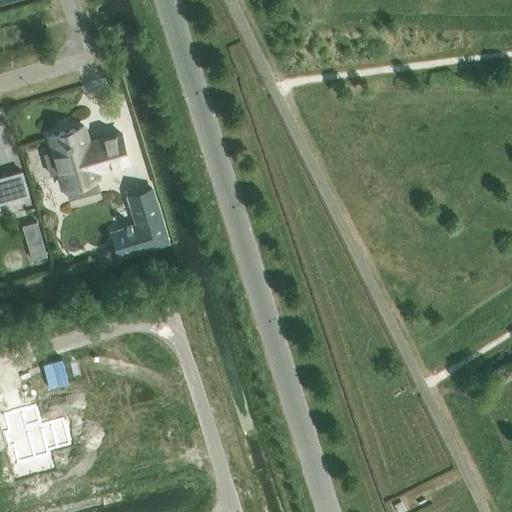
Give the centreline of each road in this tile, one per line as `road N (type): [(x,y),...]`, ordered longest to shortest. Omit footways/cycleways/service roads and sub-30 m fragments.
road 1 (unclassified): [(165,0),(329,511)]
road 2 (residential): [(0,362),(141,321),(169,329),(183,347),(235,511)]
road 3 (residential): [(67,0),(76,28),(71,59),(0,84)]
